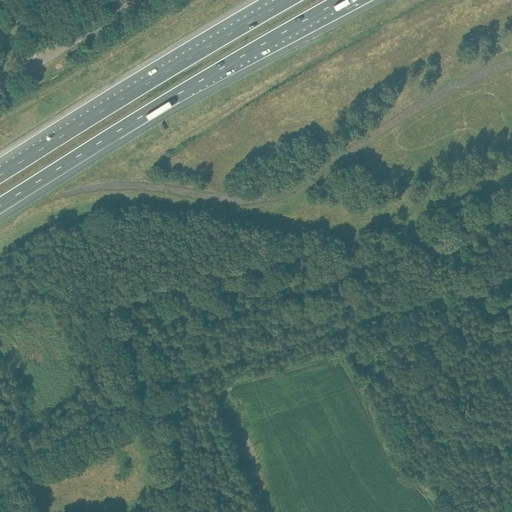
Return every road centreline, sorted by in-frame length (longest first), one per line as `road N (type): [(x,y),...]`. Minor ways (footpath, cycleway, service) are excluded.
road 1 (motorway): [(0,205),(340,0)]
road 2 (motorway): [(290,0),(0,175)]
road 3 (unclassified): [(0,85),(140,0)]
